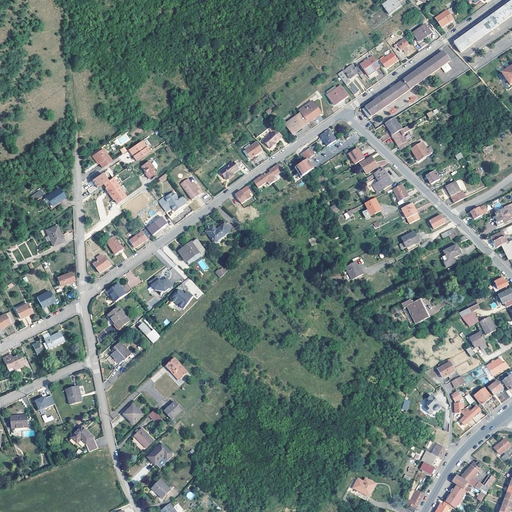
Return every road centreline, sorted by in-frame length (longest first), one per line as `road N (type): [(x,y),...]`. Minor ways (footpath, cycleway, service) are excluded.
road 1 (residential): [(343,112),(84,297)]
road 2 (residential): [(502,0),(343,112)]
road 3 (residential): [(94,360),(118,468),(139,511)]
road 4 (residential): [(343,112),(450,214)]
road 5 (track): [(77,155),(66,12)]
road 6 (residential): [(77,155),(84,297)]
road 7 (secondary): [(424,511),(455,459),(506,414)]
